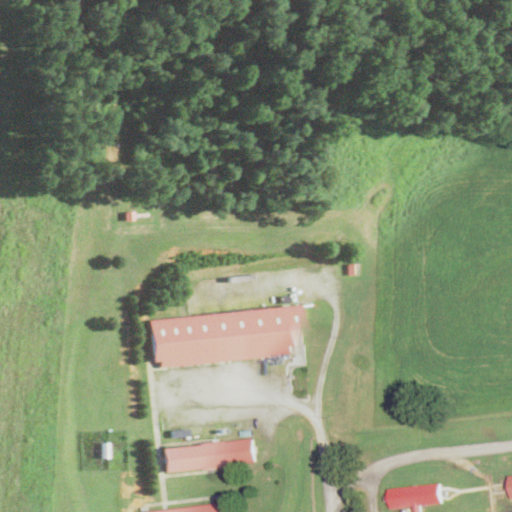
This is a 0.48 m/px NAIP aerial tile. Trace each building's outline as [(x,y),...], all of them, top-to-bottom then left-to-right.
[(133,218),(124,218),(124,210),(133,209),(133,218)] [(357,262),(357,273),(347,273),(347,262),(357,262)] [(160,365),(159,359),(153,359),(149,318),(298,302),(302,343),(297,344),(297,350),(160,365)] [(258,436),(260,460),(224,464),(224,465),(201,468),(201,467),(165,470),(163,446),(198,442),(198,441),(222,439),(222,440),(258,436)] [(101,456),(101,441),(109,440),(110,440),(110,456),(101,456)] [(423,504),(423,511),(415,511),(415,506),(395,507),(393,488),(443,484),(444,503),(423,504)] [(140,511),(140,510),(211,502),(225,501),(226,511),(140,511)]
